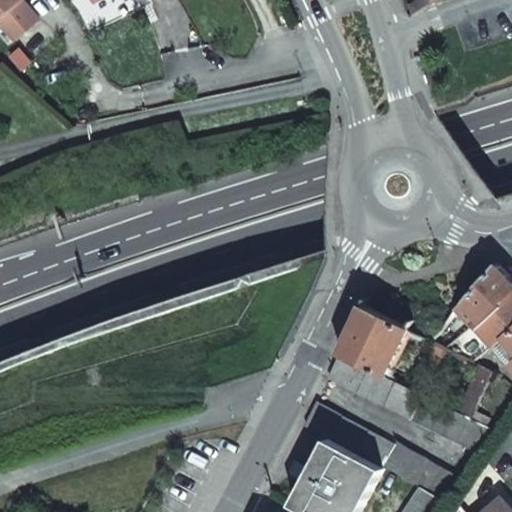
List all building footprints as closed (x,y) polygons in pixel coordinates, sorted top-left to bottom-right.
[(0,0),(0,20),(10,35),(37,15),(26,0),(0,0)] [(415,13),(435,0),(417,0),(412,3),(415,13)] [(12,58),(28,72),(37,60),(22,47),(12,58)] [(468,300),(484,317),(511,293),(511,273),(501,262),(468,300)] [(511,293),(484,317),(450,346),(476,360),(498,341),(511,328),(511,293)] [(368,302),(343,352),(390,375),(413,326),(368,302)] [(511,328),(498,341),(501,344),(507,338),(511,344),(511,361),(510,363),(511,364),(511,328)] [(483,453),(499,430),(473,417),(462,412),(422,392),(410,385),(390,375),(343,352),(332,376),(483,453)] [(495,371),(484,365),(462,412),(473,417),(495,371)] [(416,374),(410,385),(422,392),(427,380),(416,374)] [(423,486),(450,501),(466,478),(400,442),(398,444),(319,401),(308,424),(331,437),(423,486)] [(362,511),(386,468),(331,437),(296,503),(312,511),(362,511)] [(405,511),(442,511),(450,501),(423,486),(405,511)] [(511,511),(511,500),(507,495),(488,511),(511,511)]
